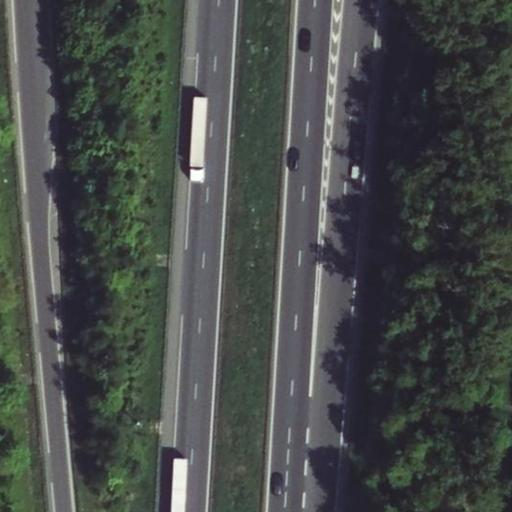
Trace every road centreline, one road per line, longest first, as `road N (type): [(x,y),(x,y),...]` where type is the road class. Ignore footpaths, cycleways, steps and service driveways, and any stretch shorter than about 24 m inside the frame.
road 1 (motorway): [(30,0),(64,511)]
road 2 (motorway): [(219,0),(188,511)]
road 3 (motorway): [(284,504),(327,329),(361,0)]
road 4 (motorway): [(284,504),(314,0)]
